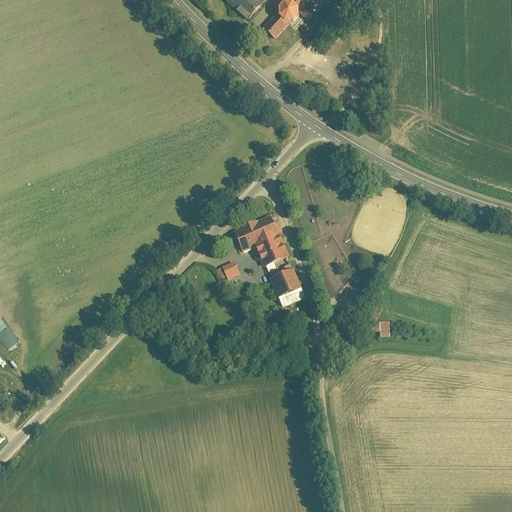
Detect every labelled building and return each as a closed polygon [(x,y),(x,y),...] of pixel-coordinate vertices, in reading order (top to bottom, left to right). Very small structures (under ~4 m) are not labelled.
[(231,0),(227,4),(246,25),(268,0),(231,0)] [(262,32),(284,51),(317,16),(308,8),(314,0),(290,0),(290,1),(262,32)] [(273,217),(234,234),(243,255),(256,250),(266,272),(292,260),(273,217)] [(223,269),(229,283),(242,278),(237,264),(223,269)] [(294,273),(272,283),(284,310),(306,300),(294,273)] [(335,336),(335,321),(327,321),(328,336),(335,336)] [(379,338),(390,337),(389,323),(378,323),(379,338)] [(44,364),(55,371),(76,341),(65,334),(44,364)]
